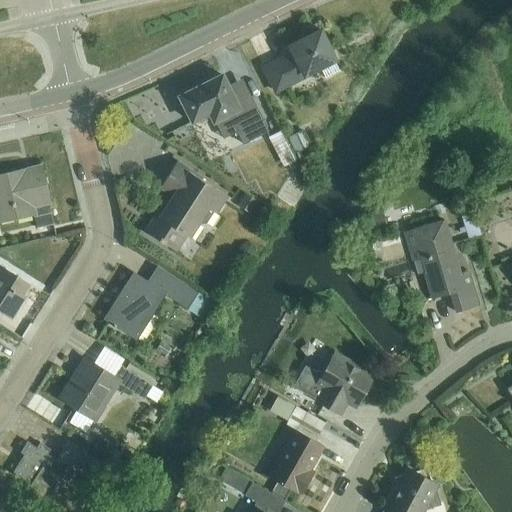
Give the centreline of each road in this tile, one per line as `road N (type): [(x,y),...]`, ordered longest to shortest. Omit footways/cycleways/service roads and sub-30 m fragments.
road 1 (residential): [(0,409),(105,240),(71,93)]
road 2 (residential): [(511,337),(470,359),(394,424),(341,511)]
road 3 (tertiary): [(71,93),(123,79),(281,0)]
